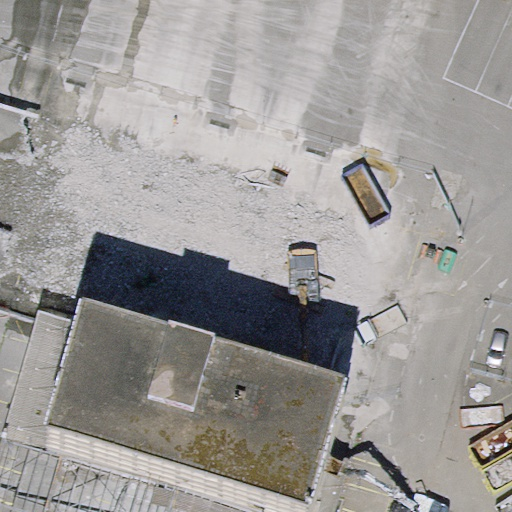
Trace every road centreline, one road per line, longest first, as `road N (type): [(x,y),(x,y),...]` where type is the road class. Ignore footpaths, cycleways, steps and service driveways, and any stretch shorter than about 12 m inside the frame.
road 1 (unknown): [(67,0),(324,81),(511,177)]
road 2 (unknown): [(511,239),(435,511)]
